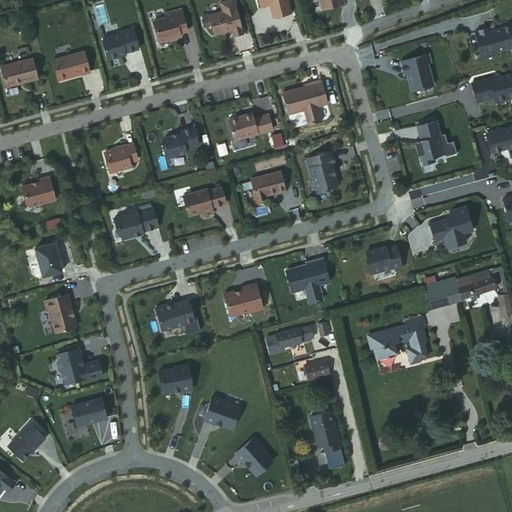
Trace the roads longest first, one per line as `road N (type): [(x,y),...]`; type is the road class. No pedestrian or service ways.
road 1 (residential): [(342,55),(384,199),(372,209),(110,281),(130,460)]
road 2 (residential): [(0,140),(342,55)]
road 3 (unclassified): [(271,511),(511,448)]
